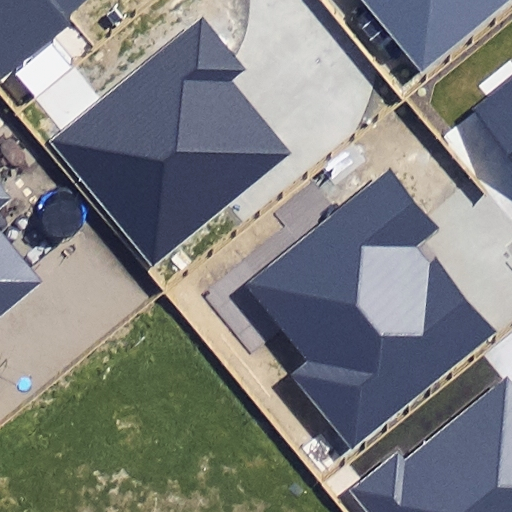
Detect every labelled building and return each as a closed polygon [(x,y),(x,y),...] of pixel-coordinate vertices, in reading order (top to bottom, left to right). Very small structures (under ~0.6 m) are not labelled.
[(0,0),(0,62),(72,0),(0,0)] [(507,0),(367,0),(423,68),(507,0)] [(247,67),(204,15),(50,142),(153,266),(292,153),(232,80),(247,67)] [(511,74),(471,107),(511,158),(511,74)] [(289,375),(349,451),(497,334),(436,257),(427,264),(413,247),(435,230),(389,172),(246,285),(307,362),(289,375)] [(0,314),(39,283),(0,236),(0,207),(9,200),(0,189),(0,314)] [(396,446),(344,489),(363,511),(511,511),(511,382),(505,375),(406,458),(396,446)]
